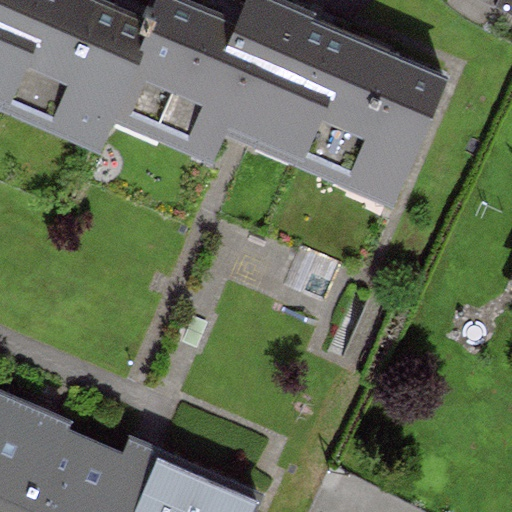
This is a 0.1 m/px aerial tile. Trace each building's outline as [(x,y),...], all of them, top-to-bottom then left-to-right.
[(0,0),(0,93),(98,136),(112,105),(117,93),(147,23),(140,21),(92,0),(0,0)] [(147,23),(117,93),(112,105),(169,130),(211,148),(223,119),(245,129),(392,191),(441,78),(387,55),(389,50),(347,32),(309,15),(272,0),(244,0),(242,5),(230,0),(207,0),(203,10),(178,0),(156,0),(153,9),(147,6),(140,21),(147,23)] [(511,0),(496,0),(494,5),(511,14),(511,0)] [(26,511),(62,432),(65,424),(5,397),(0,407),(0,511),(26,511)] [(149,469),(62,432),(26,511),(250,511),(257,496),(156,452),(149,469)]
